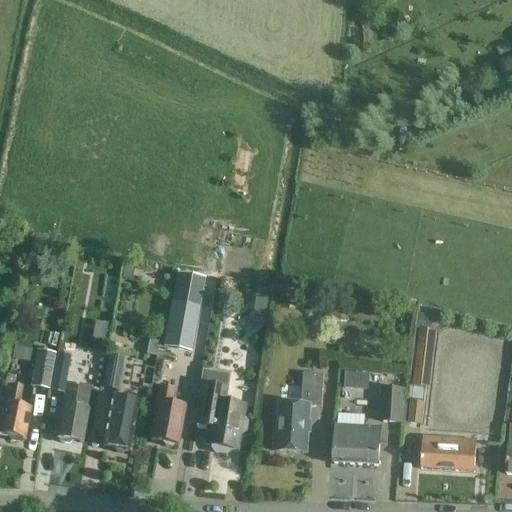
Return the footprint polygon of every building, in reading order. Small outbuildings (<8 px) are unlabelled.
[(176,275),(162,349),(171,351),(190,354),(199,308),(204,280),(176,275)] [(257,291),(254,308),(267,310),(270,293),(257,291)] [(108,324),(95,322),(93,342),(105,344),(108,324)] [(430,388),(434,357),(429,356),(432,332),(415,330),(413,355),(415,355),(412,387),(430,388)] [(59,336),(50,334),(46,346),(55,348),(59,336)] [(160,344),(149,342),(147,355),(158,357),(160,344)] [(35,353),(29,389),(47,392),(53,356),(35,353)] [(49,393),(63,396),(70,357),(55,354),(49,393)] [(106,358),(101,389),(119,392),(125,361),(106,358)] [(368,374),(344,373),(343,389),(367,391),(368,374)] [(280,404),(277,452),(307,454),(309,407),(322,408),(324,375),(304,374),(302,405),(280,404)] [(60,407),(54,439),(56,440),(58,445),(68,447),(73,443),(81,444),(91,389),(77,386),(73,409),(60,407)] [(202,386),(196,420),(210,422),(205,447),(211,448),(211,450),(214,454),(226,456),(229,453),(230,451),(236,452),(238,434),(242,435),(244,433),(246,424),(244,421),(241,420),(243,407),(231,405),(232,402),(229,399),(221,397),(222,389),(202,386)] [(381,386),(379,421),(401,423),(403,388),(381,386)] [(151,443),(163,445),(165,448),(172,449),(175,447),(182,409),(171,407),(174,391),(157,387),(153,406),(157,406),(151,443)] [(7,389),(4,405),(2,405),(0,416),(0,438),(7,440),(10,444),(17,445),(21,442),(24,443),(30,411),(16,408),(19,392),(7,389)] [(128,453),(134,421),(137,404),(109,399),(100,448),(112,450),(114,455),(121,456),(125,453),(128,453)] [(422,426),(425,404),(410,402),(407,424),(422,426)] [(377,468),(380,428),(335,426),(333,465),(377,468)] [(421,471),(447,473),(472,474),(474,441),(423,438),(421,471)]
